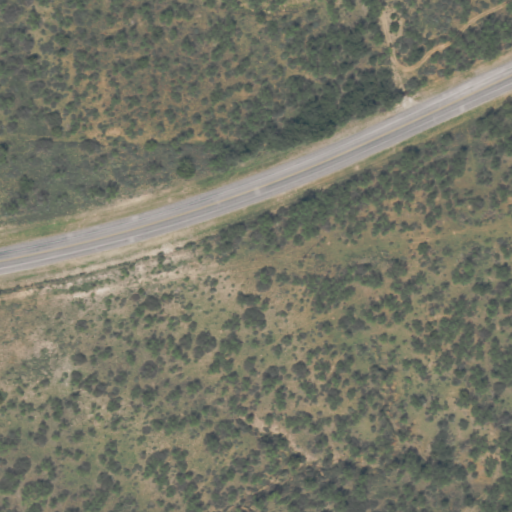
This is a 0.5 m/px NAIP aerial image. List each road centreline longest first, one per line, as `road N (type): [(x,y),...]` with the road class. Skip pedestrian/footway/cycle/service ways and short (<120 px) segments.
road 1 (primary): [(511,72),(223,200),(106,238),(0,259)]
road 2 (residential): [(9,258),(0,98)]
